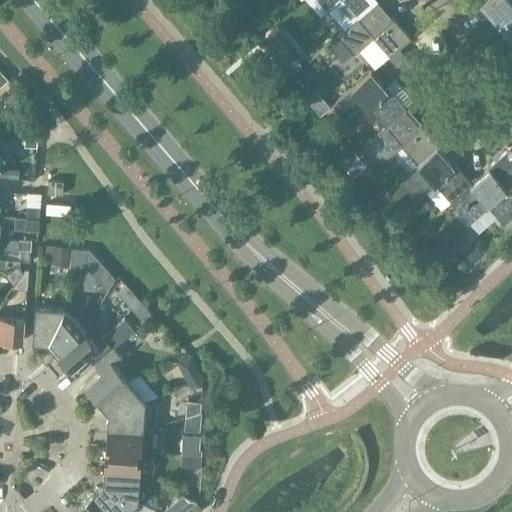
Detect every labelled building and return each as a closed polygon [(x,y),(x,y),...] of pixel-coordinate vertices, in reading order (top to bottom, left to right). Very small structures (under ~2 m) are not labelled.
[(339,0),(340,0),(356,17),(357,18),(376,1),(376,0),(307,0),(322,16),(339,0)] [(511,42),(511,0),(489,0),(483,6),(497,22),(495,24),(511,42)] [(357,18),(356,17),(337,34),(355,54),(374,38),(390,56),(411,37),(392,15),(390,16),(376,1),(357,18)] [(300,53),(276,26),(260,40),(283,67),(300,53)] [(390,56),(396,62),(405,54),(399,48),(390,56)] [(295,58),(282,70),(287,77),(300,66),(302,65),(295,58)] [(307,67),(294,79),(306,92),(319,80),(307,67)] [(2,71),(0,73),(0,88),(0,89),(10,80),(2,71)] [(371,71),(333,104),(351,124),(369,107),(385,125),(386,126),(405,109),(407,108),(404,105),(412,98),(395,79),(387,86),(385,87),(371,71)] [(403,145),(418,163),(418,164),(437,147),(439,145),(420,124),(418,125),(405,109),(386,126),(385,125),(366,142),(383,162),(403,145)] [(25,126),(25,136),(38,136),(39,126),(25,126)] [(38,136),(25,136),(25,148),(38,148),(38,136)] [(345,142),(333,153),(341,163),(353,153),(345,142)] [(435,183),(451,201),(473,183),(454,161),(452,163),(447,158),(437,147),(418,164),(418,163),(399,180),(416,200),(435,183)] [(488,167),(489,169),(506,188),(507,188),(511,183),(511,148),(511,149),(510,147),(488,167)] [(353,153),(341,163),(353,177),(365,167),(353,153)] [(1,168),(0,177),(19,179),(20,171),(9,170),(9,169),(1,168)] [(489,169),(473,183),(451,201),(470,222),(488,206),(504,224),(511,216),(511,193),(507,188),(506,188),(489,169)] [(50,180),(49,193),(64,194),(65,181),(50,180)] [(387,191),(375,202),(383,211),(395,200),(387,191)] [(27,193),(25,217),(40,218),(40,208),(41,197),(41,194),(27,193)] [(26,219),(26,232),(39,233),(40,220),(26,219)] [(20,239),(19,249),(31,250),(32,240),(20,239)] [(479,241),(464,255),(473,265),(488,252),(479,241)] [(53,242),(52,261),(69,262),(71,243),(53,242)] [(73,243),(71,264),(88,266),(89,244),(73,243)] [(4,274),(14,285),(24,271),(20,265),(4,274)] [(24,271),(14,285),(13,287),(28,288),(30,268),(26,268),(24,271)] [(124,283),(117,290),(123,297),(132,307),(139,300),(131,290),(124,283)] [(34,341),(48,342),(66,307),(36,305),(34,341)] [(48,342),(58,352),(85,329),(66,307),(48,342)] [(0,338),(24,340),(26,317),(0,314),(0,338)] [(125,318),(105,335),(106,336),(115,347),(135,330),(125,318)] [(88,355),(95,363),(115,347),(106,336),(98,343),(85,329),(58,352),(72,369),(88,355)] [(85,384),(100,401),(128,378),(116,364),(124,357),(115,347),(95,363),(101,371),(85,384)] [(192,356),(179,361),(189,385),(203,386),(204,376),(192,356)] [(100,401),(109,412),(147,400),(128,378),(100,401)] [(109,412),(108,426),(145,429),(145,422),(157,423),(159,396),(147,400),(109,412)] [(202,402),(188,401),(188,416),(202,412),(202,402)] [(188,416),(187,428),(200,429),(202,412),(188,416)] [(108,426),(107,448),(153,451),(154,430),(145,429),(108,426)] [(185,437),(184,455),(190,456),(190,455),(203,455),(203,451),(201,451),(202,438),(199,437),(185,437)] [(107,448),(105,469),(141,472),(151,476),(152,475),(153,474),(154,473),(154,471),(155,470),(155,469),(155,467),(155,466),(155,464),(155,462),(154,461),(152,461),(153,451),(143,450),(107,448)] [(203,455),(190,455),(190,456),(190,467),(203,467),(203,455)] [(105,469),(104,483),(139,501),(141,472),(105,469)] [(104,483),(94,493),(110,511),(126,511),(139,501),(104,483)] [(80,511),(110,511),(94,493),(77,507),(80,511)] [(182,495),(162,511),(182,511),(196,501),(182,495)]
